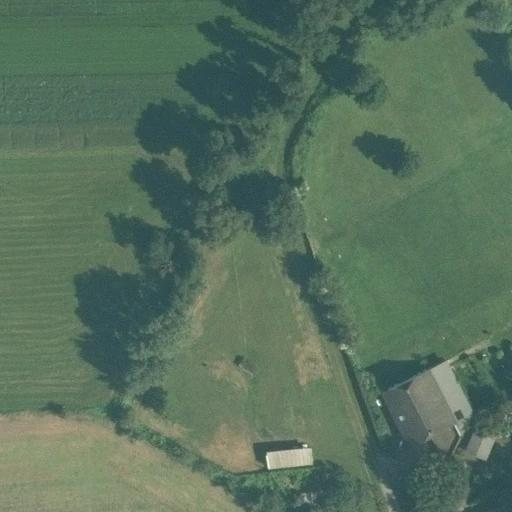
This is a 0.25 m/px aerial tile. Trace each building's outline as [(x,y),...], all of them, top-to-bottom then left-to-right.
[(428,368),(384,391),(409,442),(430,431),(454,419),(428,368)] [(454,419),(430,431),(446,463),(447,463),(461,433),(454,419)] [(327,447),(325,435),(300,438),(302,450),(327,447)] [(298,450),(273,452),(274,470),(299,468),(298,450)] [(511,511),(511,499),(482,511),(511,511)]
